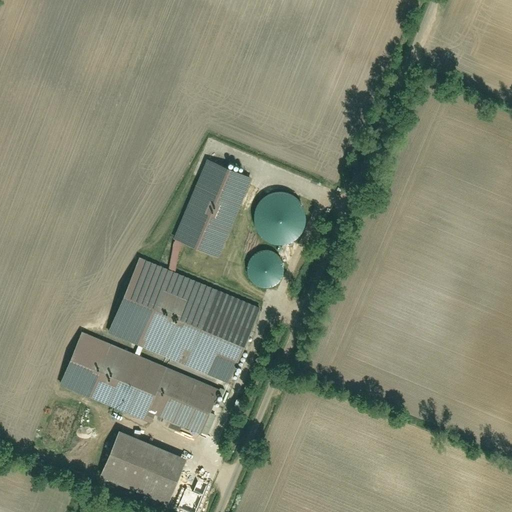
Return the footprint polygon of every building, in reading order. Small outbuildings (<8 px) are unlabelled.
[(255,176),(209,157),(176,237),(222,256),(255,176)] [(260,225),(264,233),(271,238),(279,241),(288,242),(296,239),(303,234),(307,227),(309,219),(309,211),(306,203),(301,197),(294,193),(286,191),(278,191),(270,194),(264,200),(259,208),(258,216),(260,225)] [(257,281),(262,284),(268,286),(274,285),(279,283),(283,279),(286,273),(287,268),(286,262),(283,257),(278,253),(273,250),(267,250),(261,252),(256,255),(253,260),(251,266),(251,271),(253,277),(257,281)] [(264,306),(143,255),(111,331),(231,382),(264,306)] [(223,389),(85,331),(63,383),(154,422),(158,414),(204,433),(223,389)] [(230,393),(226,405),(234,407),(237,395),(230,393)] [(241,412),(246,401),(238,397),(233,409),(241,412)] [(191,457),(124,428),(104,475),(172,503),(191,457)]
